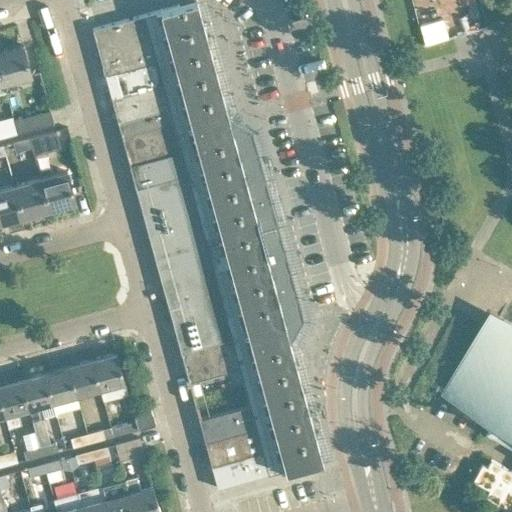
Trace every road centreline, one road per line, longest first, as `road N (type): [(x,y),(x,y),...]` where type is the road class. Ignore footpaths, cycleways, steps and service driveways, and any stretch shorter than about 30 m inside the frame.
road 1 (tertiary): [(401,257),(402,221),(341,0)]
road 2 (tertiary): [(401,257),(350,356),(343,388),(352,454),(373,495)]
road 3 (tertiary): [(373,495),(361,406),(366,364),(405,283),(401,257)]
road 4 (residential): [(123,214),(62,0)]
road 5 (residential): [(202,511),(147,309)]
road 6 (residential): [(0,352),(147,309)]
road 7 (residential): [(0,246),(123,214)]
